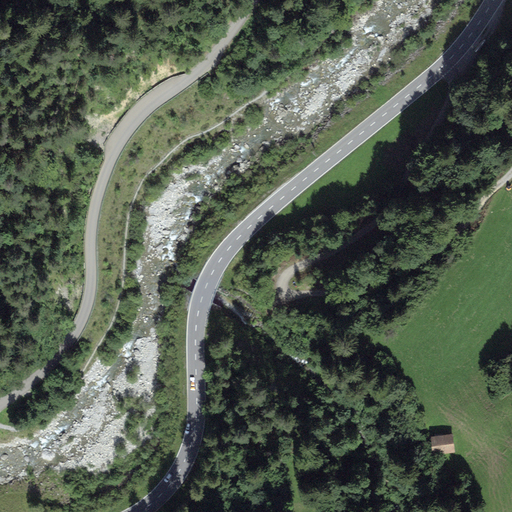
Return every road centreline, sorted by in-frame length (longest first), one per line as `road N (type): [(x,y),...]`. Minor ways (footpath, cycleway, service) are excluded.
road 1 (tertiary): [(490,0),(438,69),(251,227),(214,268),(200,312),(191,446),(166,491),(141,511)]
road 2 (track): [(511,169),(454,232),(378,280),(307,294),(283,287),(287,269),(371,223),(391,200),(446,107),(451,93),(438,69)]
road 3 (unclassified): [(252,0),(212,58),(150,100),(117,136),(90,227),(83,318),(59,355),(0,406)]
